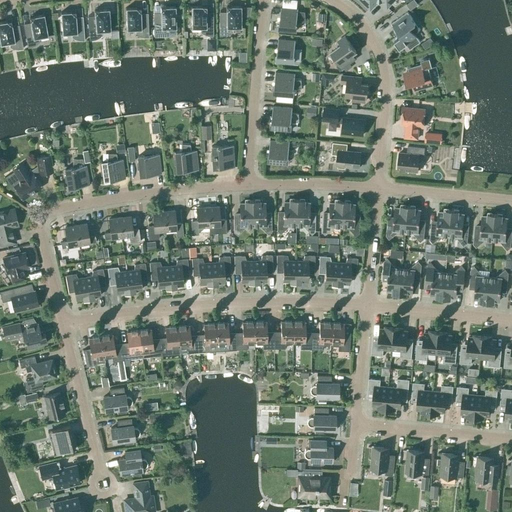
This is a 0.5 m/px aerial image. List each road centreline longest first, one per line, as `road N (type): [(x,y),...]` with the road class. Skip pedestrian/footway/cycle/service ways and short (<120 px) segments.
road 1 (residential): [(61,326),(36,227),(48,214),(247,188)]
road 2 (residential): [(367,306),(222,305),(61,326)]
road 3 (residential): [(377,189),(383,70),(365,29),(332,0)]
road 4 (residential): [(247,188),(262,0)]
road 5 (residential): [(100,479),(61,326)]
road 6 (residential): [(511,440),(355,426)]
road 7 (residential): [(511,320),(367,306)]
road 8 (residential): [(377,189),(511,203)]
road 9 (residential): [(247,188),(377,189)]
road 10 (residential): [(355,426),(367,306)]
